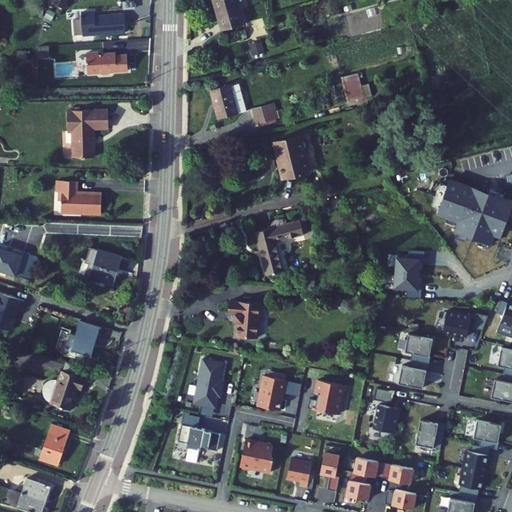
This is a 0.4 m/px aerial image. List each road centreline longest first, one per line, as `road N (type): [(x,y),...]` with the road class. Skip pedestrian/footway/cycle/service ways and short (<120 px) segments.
road 1 (tertiary): [(171,0),(155,290),(135,377),(96,483)]
road 2 (residential): [(217,507),(236,411),(284,420)]
road 3 (residential): [(96,483),(217,507)]
